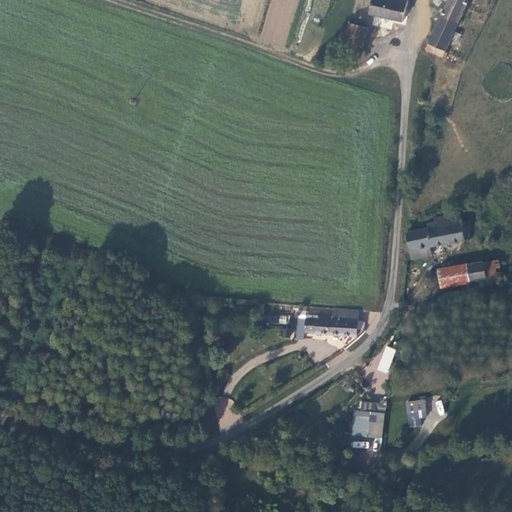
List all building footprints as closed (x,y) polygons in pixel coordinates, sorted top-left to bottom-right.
[(401,0),(366,0),(364,12),(366,13),(398,19),(401,0)] [(420,49),(437,55),(462,0),(443,0),(439,8),(420,49)] [(433,0),(432,5),(439,8),(443,0),(433,0)] [(362,28),(361,27),(349,24),(345,22),(337,50),(344,53),(354,55),(362,28)] [(421,228),(412,230),(400,233),(403,248),(422,246),(463,237),(461,230),(464,228),(463,221),(454,222),(453,213),(428,217),(429,223),(421,224),(421,228)] [(423,257),(422,246),(403,248),(406,260),(423,257)] [(500,259),(478,264),(479,280),(502,277),(500,259)] [(461,266),(463,283),(479,280),(478,264),(461,266)] [(434,270),(436,288),(463,283),(461,266),(434,270)] [(307,306),(294,306),(293,309),(299,309),(296,339),(304,340),(305,332),(306,317),(307,306)] [(360,320),(360,310),(333,308),(333,318),(343,319),(360,320)] [(287,324),(287,316),(268,315),(268,323),(287,324)] [(305,332),(323,333),(323,318),(306,317),(305,332)] [(323,333),(341,335),(343,319),(333,318),(323,318),(323,333)] [(359,337),(359,329),(364,330),(366,322),(360,320),(343,319),(341,335),(350,335),(359,337)] [(292,329),(284,328),(284,336),(291,337),(292,329)] [(385,345),(376,369),(387,373),(396,349),(385,345)] [(425,399),(406,401),(409,427),(422,426),(421,417),(427,417),(425,399)] [(441,400),(435,402),(439,415),(445,413),(441,400)] [(387,404),(362,401),(360,401),(359,411),(371,412),(368,436),(384,438),(387,404)] [(359,411),(356,411),(354,435),(368,436),(371,412),(359,411)]
